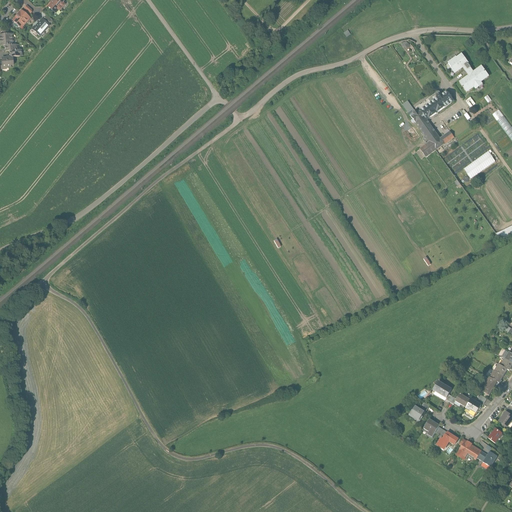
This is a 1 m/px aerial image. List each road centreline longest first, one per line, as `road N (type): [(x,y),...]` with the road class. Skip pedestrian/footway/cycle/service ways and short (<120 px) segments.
road 1 (track): [(43,280),(85,313),(142,416),(175,457),(273,446),(365,511)]
road 2 (unclassified): [(0,250),(88,208),(213,101),(240,118)]
road 3 (unclassified): [(511,26),(389,39),(291,78),(240,118)]
road 4 (track): [(240,118),(43,280)]
road 5 (track): [(0,346),(17,422),(0,467)]
road 6 (track): [(147,0),(217,99)]
